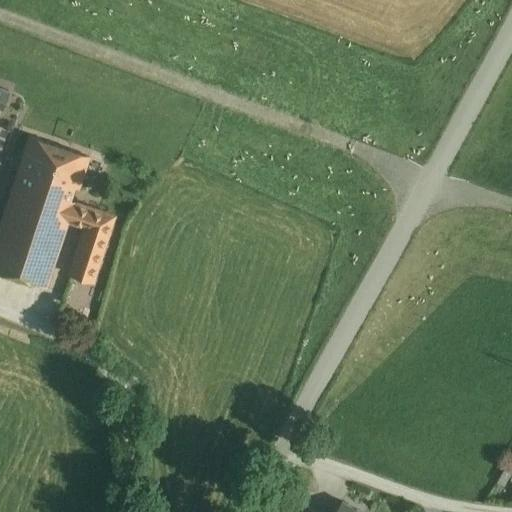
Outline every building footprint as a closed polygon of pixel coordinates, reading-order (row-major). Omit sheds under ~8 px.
[(0,111),(9,90),(0,86),(0,111)] [(88,156),(31,137),(21,166),(72,184),(78,186),(88,156)] [(72,184),(21,166),(0,228),(0,267),(45,283),(66,219),(72,202),(67,200),(72,184)] [(113,215),(72,202),(66,219),(86,226),(72,268),(93,275),(113,215)] [(331,511),(357,511),(339,500),(331,511)]
